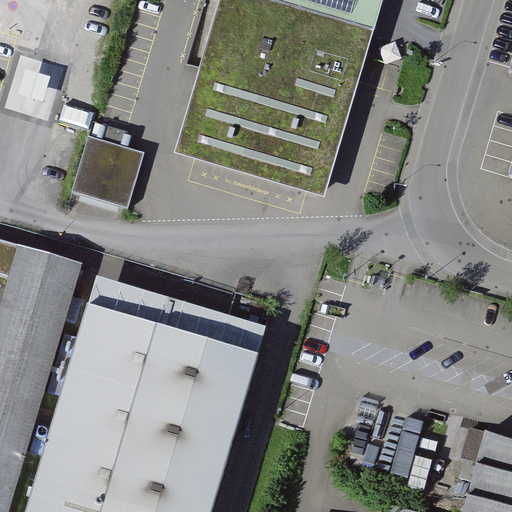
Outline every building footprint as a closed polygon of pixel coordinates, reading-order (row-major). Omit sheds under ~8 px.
[(375,36),(250,0),(220,0),(173,160),(325,204),(375,36)] [(250,0),(375,36),(385,0),(250,0)] [(141,157),(87,142),(71,199),(124,215),(141,157)] [(0,511),(6,511),(79,273),(4,251),(0,262),(0,511)] [(209,511),(261,330),(93,277),(79,273),(6,511),(209,511)] [(398,511),(511,511),(511,445),(482,437),(462,511),(407,511),(399,510),(398,511)]
